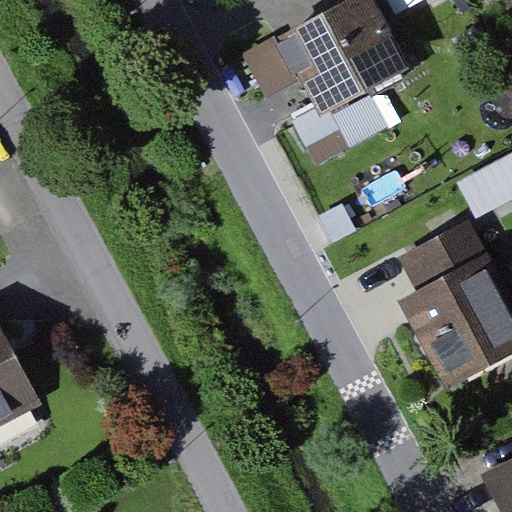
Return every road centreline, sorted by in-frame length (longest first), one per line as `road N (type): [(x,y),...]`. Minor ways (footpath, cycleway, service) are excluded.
road 1 (residential): [(436,511),(162,0)]
road 2 (residential): [(0,94),(222,511)]
